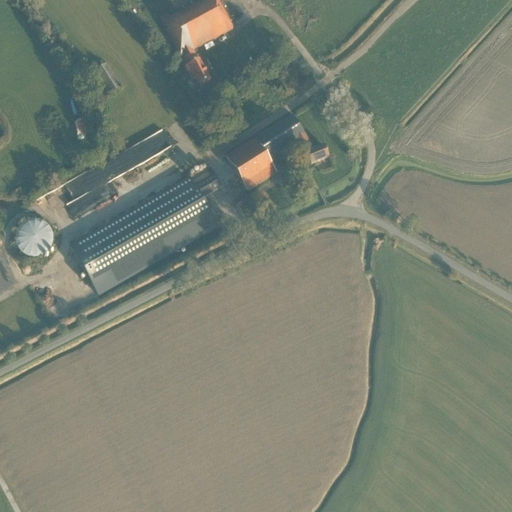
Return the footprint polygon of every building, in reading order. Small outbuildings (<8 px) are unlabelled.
[(232,30),(216,0),(203,0),(169,19),(166,15),(159,19),(180,57),(181,57),(187,67),(184,68),(192,82),(195,81),(198,87),(209,81),(198,61),(197,62),(191,52),(232,30)] [(197,0),(167,0),(174,13),(197,0)] [(120,88),(106,64),(86,76),(100,100),(120,88)] [(232,73),(237,81),(243,78),(238,70),(232,73)] [(314,151),(292,116),(225,159),(247,192),(276,174),(268,161),(298,142),(306,154),(304,155),(309,167),(329,159),(323,147),(314,151)] [(142,164),(174,147),(166,131),(130,150),(135,160),(132,161),(128,153),(126,154),(130,163),(136,160),(139,165),(142,163),(142,164)] [(210,169),(189,180),(201,201),(221,190),(210,169)] [(218,230),(201,201),(189,180),(69,249),(98,299),(218,230)] [(90,203),(94,213),(126,202),(122,190),(107,195),(104,186),(96,189),(95,186),(78,192),(83,205),(90,203)] [(305,202),(288,211),(291,216),(308,208),(305,202)] [(17,229),(16,231),(15,232),(15,234),(14,236),(14,238),(14,240),(14,242),(14,244),(15,246),(15,248),(16,250),(18,251),(19,253),(20,254),(22,256),(24,257),(25,257),(27,258),(29,259),(31,259),(33,259),(35,259),(37,258),(39,258),(41,257),(43,256),(45,255),(46,253),(47,252),(49,250),(50,248),(50,247),(51,245),(51,243),(52,241),(51,239),(51,237),(51,235),(50,233),(49,231),(48,229),(47,228),(46,226),(44,225),(42,224),(41,223),(39,222),(37,222),(35,221),(33,221),(31,221),(29,221),(27,222),(25,223),(23,224),(21,225),(20,226),(18,227),(17,229)] [(0,267),(11,264),(0,233),(0,267)]
